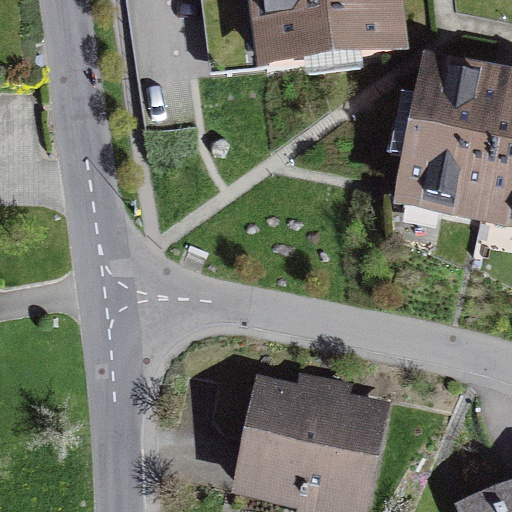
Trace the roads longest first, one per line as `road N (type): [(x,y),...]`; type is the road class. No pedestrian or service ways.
road 1 (residential): [(109,298),(216,306),(511,368)]
road 2 (residential): [(109,298),(67,0)]
road 3 (residential): [(118,511),(109,298)]
